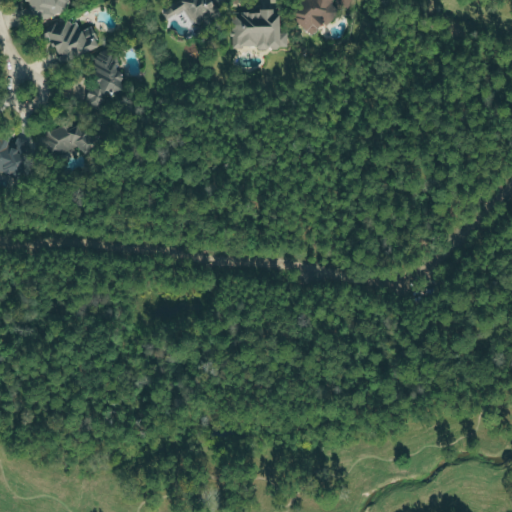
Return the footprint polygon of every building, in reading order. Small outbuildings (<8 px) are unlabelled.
[(68,0),(23,0),(29,21),(71,11),(68,0)] [(173,0),(160,10),(167,20),(183,8),(197,26),(217,11),(209,0),(173,0)] [(335,8),(331,7),(332,0),(296,0),(292,25),(316,30),(318,23),(331,26),(335,8)] [(231,11),(232,48),(288,46),(287,31),(277,32),(276,10),(231,11)] [(75,55),(99,47),(92,26),(79,30),(76,18),(47,27),(56,59),(74,53),(75,55)] [(105,107),(108,91),(119,94),(124,66),(114,64),(117,52),(98,49),(87,103),(105,107)] [(95,135),(53,120),(43,148),(69,158),(73,147),(89,153),(95,135)] [(0,171),(18,176),(24,152),(28,153),(30,143),(0,135),(0,171)]
